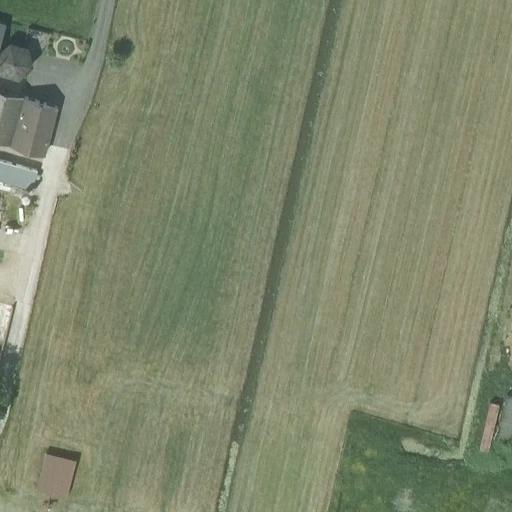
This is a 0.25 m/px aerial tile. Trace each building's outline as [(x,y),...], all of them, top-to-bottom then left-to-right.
[(0,58),(0,68),(22,79),(36,48),(10,36),(0,58)] [(0,136),(45,149),(58,103),(0,87),(0,136)] [(0,175),(32,185),(37,166),(0,155),(0,175)] [(511,390),(509,390),(499,441),(511,443),(511,390)] [(47,449),(37,486),(68,495),(78,458),(47,449)]
